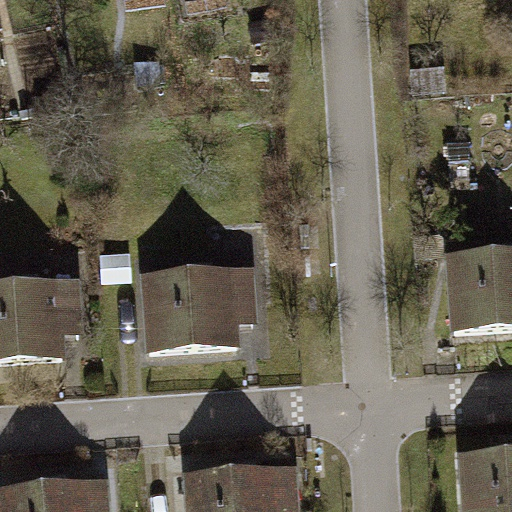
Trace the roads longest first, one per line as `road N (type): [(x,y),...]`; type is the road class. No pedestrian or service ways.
road 1 (residential): [(347,0),(370,406)]
road 2 (residential): [(0,432),(370,406)]
road 3 (residential): [(370,406),(511,397)]
